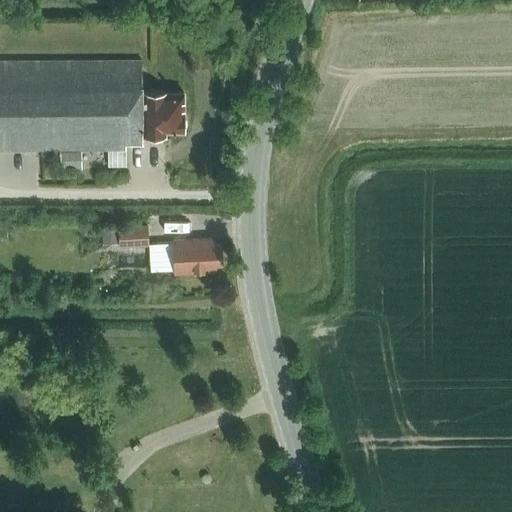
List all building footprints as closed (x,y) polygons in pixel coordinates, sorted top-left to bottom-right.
[(165,131),(184,131),(184,92),(165,92),(165,91),(142,91),(142,60),(0,60),(0,150),(126,149),(126,143),(142,143),(142,135),(165,135),(165,131)] [(61,151),(61,169),(81,169),(81,151),(61,151)] [(118,247),(148,246),(147,224),(117,226),(118,247)] [(115,228),(101,228),(102,245),(116,244),(115,228)] [(214,264),(221,263),(220,245),(213,245),(213,239),(174,241),(176,272),(215,270),(214,264)]
